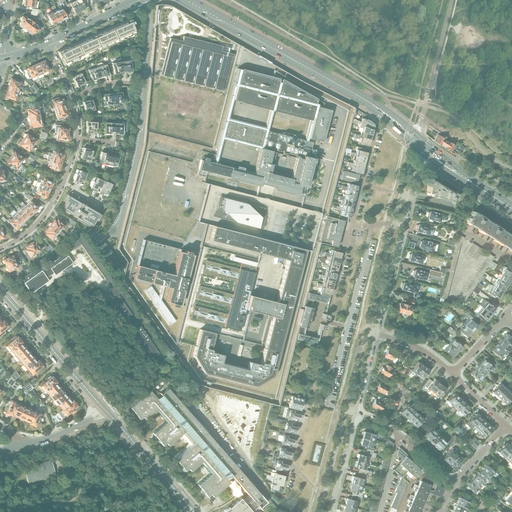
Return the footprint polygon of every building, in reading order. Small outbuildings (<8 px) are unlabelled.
[(35,8),(36,2),(26,0),(23,0),(23,3),(24,3),(23,5),(30,6),(29,7),(35,8)] [(87,7),(86,0),(75,0),(74,1),(79,12),(82,10),(87,7)] [(79,12),(74,1),(66,4),(66,6),(70,15),(76,12),(76,13),(79,12)] [(56,11),(60,20),(64,18),(63,18),(65,17),(61,8),(60,6),(58,7),(59,9),(59,10),(56,11)] [(41,13),(40,10),(38,12),(40,18),(44,17),(47,15),(49,20),(48,21),(49,23),(50,23),(51,24),(55,22),(51,13),(51,12),(49,13),(49,14),(47,15),(46,14),(44,15),(43,13),(42,13),(41,13)] [(55,22),(60,20),(56,11),(56,10),(54,11),(54,12),(51,13),(55,22)] [(23,27),(28,20),(26,18),(25,18),(25,17),(21,16),(21,17),(20,26),(20,27),(22,27),(22,26),(23,27)] [(28,20),(23,27),(23,28),(27,31),(28,31),(27,30),(33,23),(29,19),(28,20)] [(111,27),(118,43),(123,40),(122,39),(129,36),(130,37),(135,35),(131,24),(132,24),(129,19),(111,27)] [(33,23),(27,30),(28,31),(28,32),(29,33),(30,34),(35,31),(35,32),(36,32),(38,32),(38,31),(38,30),(38,29),(37,26),(36,26),(36,25),(35,26),(34,24),(33,23)] [(118,43),(111,27),(93,35),(100,51),(105,48),(105,47),(108,45),(112,44),(112,45),(118,43)] [(95,53),(100,51),(93,35),(75,43),(82,59),(88,56),(87,54),(94,51),(95,53)] [(161,74),(161,75),(224,91),(233,54),(228,53),(221,51),(222,46),(204,41),(203,41),(201,41),(192,38),(183,36),(182,41),(170,38),(168,47),(167,49),(165,59),(164,60),(162,69),(162,70),(161,72),(161,74)] [(82,59),(75,43),(57,51),(60,58),(61,57),(65,66),(70,64),(69,62),(76,59),(77,61),(82,59)] [(121,62),(122,73),(131,71),(130,60),(121,62)] [(41,70),(42,73),(44,72),(44,73),(47,72),(47,71),(50,70),(47,64),(46,64),(45,61),(43,61),(42,61),(40,62),(38,63),(41,70)] [(113,74),(122,73),(121,62),(112,63),(113,74)] [(37,76),(42,73),(41,70),(38,63),(35,64),(34,64),(33,65),(33,66),(32,66),(34,70),(37,76)] [(97,67),(100,78),(109,75),(105,64),(97,67)] [(38,77),(37,76),(34,70),(32,66),(30,67),(29,67),(28,67),(27,68),(26,68),(27,69),(25,69),(26,72),(28,71),(31,78),(32,80),(38,77)] [(91,80),(100,78),(97,67),(88,70),(91,80)] [(281,78),(279,78),(262,74),(248,70),(241,69),(237,68),(214,160),(201,156),(197,175),(205,177),(206,171),(212,172),(260,185),(261,183),(275,186),(275,188),(294,193),(303,196),(306,186),(306,182),(306,180),(307,178),(311,161),(312,161),(312,160),(313,159),(313,158),(315,149),(311,148),(312,145),(313,142),(308,141),(308,139),(322,142),(331,109),(316,106),(317,103),(314,103),(315,99),(282,78),(281,78)] [(85,83),(80,73),(72,77),(76,87),(85,83)] [(19,88),(21,89),(23,90),(27,91),(27,89),(21,87),(22,87),(19,86),(20,83),(14,81),(14,79),(11,78),(11,79),(10,79),(10,80),(9,80),(9,82),(9,83),(8,85),(18,89),(19,88)] [(7,90),(6,91),(17,94),(18,89),(8,85),(7,88),(6,89),(7,90)] [(16,96),(17,94),(6,91),(6,93),(5,94),(5,95),(5,96),(5,97),(5,98),(8,99),(8,98),(15,100),(16,96)] [(112,93),(113,104),(122,103),(122,102),(126,102),(126,99),(122,99),(121,92),(112,93)] [(113,104),(112,93),(103,94),(104,105),(113,104)] [(53,107),(63,104),(63,102),(63,101),(62,100),(62,99),(61,99),(61,98),(58,99),(58,97),(51,99),(53,105),(52,105),(53,107)] [(94,109),(91,99),(82,102),(85,112),(94,109)] [(55,113),(65,109),(64,107),(64,105),(63,104),(53,107),(55,113)] [(28,115),(41,113),(41,111),(40,112),(39,110),(40,109),(40,105),(34,106),(34,107),(31,107),(31,108),(27,109),(27,112),(27,114),(28,115)] [(65,109),(55,113),(54,113),(56,118),(57,118),(57,120),(56,121),(56,120),(53,121),(54,123),(56,122),(56,123),(58,122),(58,120),(64,118),(64,117),(67,116),(66,115),(67,115),(66,114),(67,113),(66,112),(66,111),(65,109)] [(29,121),(41,119),(40,114),(41,113),(28,115),(28,118),(29,120),(29,121)] [(41,119),(29,121),(29,122),(29,124),(30,125),(30,127),(34,127),(39,126),(42,125),(42,122),(41,122),(41,119)] [(354,119),(353,120),(363,126),(365,128),(372,129),(373,126),(372,123),(369,122),(370,122),(366,119),(365,120),(362,119),(360,122),(358,121),(356,120),(354,119)] [(370,134),(372,129),(365,128),(363,126),(353,120),(352,123),(355,124),(358,126),(361,128),(360,132),(370,134)] [(95,133),(95,122),(86,121),(85,132),(95,133)] [(104,133),(113,134),(113,123),(104,122),(104,133)] [(113,123),(113,134),(122,135),(123,123),(113,123)] [(22,139),(31,146),(35,140),(34,139),(35,139),(31,136),(31,137),(26,134),(25,135),(24,137),(22,139)] [(368,145),(369,140),(350,135),(350,137),(354,138),(359,139),(358,143),(368,145)] [(443,146),(446,141),(444,140),(446,138),(442,136),(441,138),(437,135),(434,141),(443,146)] [(31,146),(22,139),(21,141),(20,141),(19,143),(19,144),(19,145),(27,150),(27,149),(28,150),(31,146)] [(446,141),(443,146),(451,152),(452,151),(455,146),(446,141)] [(89,160),(92,150),(83,147),(80,158),(89,160)] [(346,153),(364,158),(366,152),(364,152),(365,149),(357,147),(356,150),(355,153),(350,152),(351,152),(346,151),(346,153)] [(52,156),(61,160),(62,158),(62,157),(63,156),(63,155),(63,154),(63,153),(59,151),(59,153),(54,151),(53,154),(48,152),(47,155),(52,156)] [(10,157),(19,163),(22,159),(21,158),(22,157),(14,152),(13,153),(12,153),(11,155),(10,157)] [(98,163),(107,165),(110,154),(101,152),(98,163)] [(363,163),(364,158),(346,153),(345,155),(349,156),(354,157),(353,160),(363,163)] [(110,154),(107,165),(116,167),(119,156),(110,154)] [(49,161),(59,165),(60,163),(61,162),(61,161),(61,160),(52,156),(51,159),(49,159),(49,161)] [(19,163),(10,157),(9,159),(8,160),(7,161),(7,162),(6,163),(11,166),(11,167),(14,169),(14,168),(15,169),(16,169),(18,170),(19,169),(20,168),(20,167),(21,165),(19,163)] [(59,167),(59,165),(49,161),(48,163),(49,164),(48,167),(53,169),(53,170),(57,172),(57,170),(58,169),(59,167)] [(360,173),(362,168),(343,163),(343,165),(347,166),(352,167),(351,171),(360,173)] [(81,184),(86,173),(83,172),(82,172),(77,169),(73,179),(75,180),(75,181),(81,184)] [(357,184),(359,175),(343,171),(341,180),(357,184)] [(37,182),(49,188),(50,186),(51,185),(52,184),(52,183),(53,181),(49,179),(49,180),(45,179),(46,176),(40,174),(36,181),(37,182)] [(98,191),(102,180),(99,179),(93,177),(91,183),(89,186),(90,186),(92,187),(91,188),(98,191)] [(440,199),(440,195),(439,194),(439,192),(436,191),(438,184),(429,178),(427,186),(428,186),(427,190),(427,189),(425,195),(429,196),(440,199)] [(102,180),(98,191),(98,190),(100,190),(100,192),(106,194),(106,195),(111,184),(108,182),(108,183),(102,180)] [(49,188),(37,182),(35,186),(47,193),(48,191),(48,190),(49,189),(49,188)] [(440,195),(440,199),(450,201),(454,202),(456,197),(455,197),(456,194),(443,185),(442,187),(440,195)] [(47,193),(35,186),(34,186),(31,192),(35,195),(36,194),(41,196),(40,197),(43,199),(44,197),(45,197),(45,196),(46,195),(46,194),(47,193)] [(355,196),(356,191),(337,186),(337,188),(341,189),(346,190),(345,194),(355,196)] [(353,202),(355,196),(345,194),(343,193),(342,197),(339,196),(335,195),(335,197),(353,202)] [(90,228),(99,211),(86,204),(85,206),(69,196),(61,209),(73,215),(78,218),(77,220),(90,228)] [(246,204),(223,197),(221,209),(235,222),(258,228),(259,222),(260,217),(246,204)] [(352,207),(353,202),(335,197),(334,199),(338,200),(343,201),(342,203),(342,204),(352,207)] [(26,206),(32,213),(34,212),(35,211),(35,210),(37,209),(30,202),(26,206)] [(333,205),(332,207),(351,212),(352,207),(342,204),(339,203),(338,207),(336,206),(333,205)] [(32,213),(26,206),(24,204),(23,205),(25,207),(23,208),(22,208),(21,209),(28,217),(29,216),(30,215),(32,214),(32,213)] [(330,206),(329,210),(334,211),(335,210),(338,211),(339,215),(343,216),(342,220),(343,220),(347,222),(348,217),(349,217),(351,212),(332,207),(330,206)] [(28,217),(21,209),(20,208),(16,212),(17,213),(24,221),(25,220),(26,219),(27,218),(28,217)] [(476,222),(481,216),(479,215),(472,211),(466,221),(475,227),(477,223),(476,222)] [(439,222),(441,215),(437,214),(437,213),(434,212),(433,213),(429,212),(429,213),(428,212),(427,217),(428,218),(428,219),(439,222)] [(24,221),(17,213),(12,217),(20,225),(21,224),(22,223),(23,222),(24,221)] [(340,234),(343,220),(327,216),(326,216),(322,229),(319,243),(336,247),(340,234)] [(475,227),(481,231),(488,221),(481,217),(482,216),(481,216),(476,222),(477,223),(475,227)] [(19,225),(20,225),(12,217),(10,220),(9,219),(7,220),(7,221),(15,229),(17,228),(18,227),(19,226),(19,225)] [(51,223),(59,230),(63,225),(61,223),(61,222),(59,220),(58,221),(57,220),(55,221),(53,220),(51,223)] [(492,232),(496,225),(494,224),(494,225),(488,221),(481,231),(488,235),(490,231),(492,232)] [(59,230),(51,223),(47,228),(56,235),(60,231),(59,230)] [(433,230),(430,229),(430,230),(429,229),(430,227),(418,224),(418,225),(417,225),(415,230),(416,230),(416,231),(420,232),(420,233),(424,234),(424,233),(428,234),(432,235),(433,230)] [(488,235),(497,241),(503,231),(500,229),(496,227),(497,226),(496,225),(492,232),(490,231),(488,235)] [(214,333),(200,329),(195,347),(193,355),(203,373),(255,386),(273,376),(305,249),(278,242),(213,226),(210,240),(260,253),(287,260),(285,267),(278,297),(273,296),(272,301),(248,294),(245,309),(268,315),(267,319),(271,321),(261,362),(260,364),(248,361),(246,368),(220,362),(222,354),(210,351),(214,333)] [(56,235),(47,228),(44,231),(46,232),(44,234),(46,235),(46,236),(48,238),(49,237),(51,239),(55,235),(56,236),(56,235)] [(507,242),(511,235),(510,234),(509,235),(508,234),(503,231),(497,241),(505,246),(508,242),(507,242)] [(104,241),(97,245),(98,246),(101,250),(104,255),(101,258),(106,265),(109,262),(109,263),(112,261),(113,260),(116,258),(109,248),(107,246),(104,241)] [(432,251),(434,244),(430,243),(430,242),(426,241),(426,242),(422,241),(422,242),(420,241),(419,246),(420,247),(420,248),(424,248),(423,251),(427,253),(428,250),(432,251)] [(28,244),(35,254),(40,250),(38,247),(39,247),(37,244),(36,244),(35,242),(33,244),(32,242),(28,244)] [(35,254),(28,244),(25,247),(26,249),(24,250),(26,252),(25,252),(27,255),(28,255),(30,257),(35,254)] [(173,274),(137,265),(133,278),(161,285),(158,297),(151,286),(144,291),(169,325),(175,321),(161,300),(164,286),(169,287),(166,301),(170,303),(170,305),(175,306),(176,304),(179,305),(183,290),(182,290),(185,278),(186,279),(192,254),(189,253),(189,251),(184,250),(183,252),(179,251),(173,274)] [(318,252),(318,255),(320,255),(319,257),(322,258),(323,256),(324,256),(326,256),(325,260),(328,260),(338,263),(339,258),(320,253),(318,252)] [(68,256),(66,256),(65,255),(67,253),(58,259),(48,265),(45,262),(22,279),(24,282),(23,283),(31,293),(49,281),(46,278),(53,273),(55,275),(73,263),(68,256)] [(420,263),(422,256),(411,253),(410,254),(409,254),(408,259),(409,259),(409,260),(413,261),(413,262),(416,263),(416,262),(420,263)] [(5,266),(19,259),(15,261),(12,255),(6,258),(6,257),(2,258),(2,260),(5,266)] [(317,258),(316,263),(336,268),(338,263),(328,260),(327,264),(322,262),(323,260),(319,259),(319,258),(317,258)] [(19,259),(5,266),(7,272),(8,272),(9,273),(12,271),(12,270),(18,267),(17,264),(20,262),(19,259)] [(315,266),(315,267),(319,268),(319,267),(319,266),(321,266),(326,267),(325,271),(335,273),(336,268),(316,263),(315,266)] [(501,275),(509,280),(511,276),(511,273),(511,272),(511,271),(504,267),(502,271),(503,272),(501,275)] [(413,271),(412,275),(413,276),(413,277),(427,280),(428,275),(440,278),(442,272),(439,272),(430,269),(429,273),(422,272),(422,271),(421,271),(419,270),(418,271),(414,270),(414,271),(413,271)] [(322,273),(321,275),(334,278),(335,273),(325,271),(323,270),(322,273)] [(312,275),(312,278),(318,279),(318,277),(323,278),(322,281),(332,284),(334,278),(321,275),(315,274),(313,273),(312,275)] [(506,286),(509,280),(501,275),(499,278),(498,277),(496,280),(506,286)] [(506,286),(496,280),(494,283),(495,283),(493,287),(502,292),(506,286)] [(401,289),(405,290),(405,291),(409,292),(409,291),(414,292),(413,297),(419,299),(420,294),(416,293),(418,286),(403,282),(403,283),(402,283),(400,288),(402,288),(401,289)] [(330,294),(331,289),(312,284),(312,286),(315,287),(321,288),(320,292),(316,291),(330,294)] [(165,355),(133,310),(133,309),(132,309),(131,307),(131,306),(130,305),(130,306),(128,303),(129,303),(128,302),(126,300),(126,299),(125,299),(124,297),(124,296),(123,295),(123,296),(115,285),(107,290),(113,298),(110,300),(129,327),(130,327),(133,330),(131,331),(141,345),(142,344),(152,359),(157,355),(160,358),(165,355)] [(498,298),(502,292),(493,287),(491,290),(490,289),(488,293),(492,296),(494,297),(495,297),(495,296),(498,298)] [(330,294),(316,291),(315,294),(307,292),(302,309),(300,309),(297,321),(299,322),(294,342),(296,342),(296,339),(303,341),(307,342),(315,344),(316,338),(303,335),(305,327),(306,327),(308,319),(309,318),(309,316),(311,308),(310,308),(312,300),(325,303),(327,298),(329,298),(330,294)] [(407,314),(409,306),(409,305),(409,304),(412,305),(413,300),(402,297),(401,302),(401,303),(398,303),(396,311),(402,313),(401,315),(406,316),(407,314)] [(486,301),(481,307),(490,314),(495,309),(486,301)] [(485,320),(490,314),(481,307),(476,313),(485,321),(486,320),(485,320)] [(464,325),(470,331),(473,328),(474,329),(477,326),(472,322),(474,320),(469,314),(466,318),(469,320),(464,325)] [(470,331),(464,325),(462,323),(460,326),(461,328),(458,331),(465,337),(465,336),(467,338),(469,336),(468,334),(470,331)] [(456,335),(455,333),(448,328),(446,330),(454,337),(456,335)] [(502,340),(510,347),(511,346),(511,338),(507,334),(505,336),(502,339),(502,340)] [(6,346),(10,351),(21,342),(19,340),(19,339),(18,338),(17,337),(16,337),(15,335),(11,339),(12,340),(6,346)] [(448,345),(456,352),(461,347),(453,339),(452,340),(453,340),(451,342),(448,345)] [(497,345),(499,346),(506,353),(508,350),(509,351),(511,348),(502,340),(500,341),(497,344),(497,345)] [(14,355),(25,347),(24,346),(24,345),(23,344),(22,344),(21,342),(10,351),(14,355)] [(451,358),(456,352),(448,345),(446,343),(441,348),(443,350),(451,358)] [(507,354),(499,346),(497,345),(496,346),(495,346),(491,351),(494,354),(496,356),(497,356),(500,359),(501,358),(503,356),(504,356),(507,354)] [(14,355),(19,360),(29,351),(28,351),(28,350),(27,349),(26,348),(25,347),(14,355)] [(394,357),(396,354),(388,349),(384,356),(385,357),(384,358),(387,359),(387,358),(392,361),(394,357)] [(19,360),(23,365),(33,356),(32,355),(31,354),(31,353),(29,351),(19,360)] [(27,370),(37,361),(37,360),(36,359),(35,358),(33,356),(23,365),(27,369),(27,370)] [(479,364),(487,372),(489,374),(492,370),(490,368),(491,367),(483,359),(483,360),(482,361),(481,360),(478,363),(479,364)] [(496,368),(499,365),(493,360),(491,362),(496,368)] [(37,361),(27,370),(27,369),(26,370),(28,372),(26,373),(27,375),(29,373),(31,375),(33,376),(39,371),(42,367),(41,366),(41,365),(41,364),(40,363),(39,363),(37,361)] [(417,374),(423,366),(421,364),(421,365),(421,364),(418,362),(417,362),(412,370),(413,369),(415,371),(415,372),(416,373),(417,374)] [(487,372),(479,364),(477,366),(477,365),(474,368),(474,369),(482,376),(485,374),(486,375),(486,374),(486,373),(487,372)] [(391,371),(390,370),(392,368),(386,365),(385,367),(384,366),(383,367),(382,367),(380,370),(381,371),(380,373),(388,377),(389,378),(392,371),(391,371)] [(423,366),(417,374),(416,375),(414,377),(417,379),(419,376),(422,379),(426,374),(427,374),(428,372),(428,371),(428,370),(428,369),(423,366)] [(482,376),(474,369),(473,370),(472,370),(470,373),(469,374),(474,378),(474,379),(476,381),(477,380),(478,381),(480,379),(481,379),(482,378),(481,378),(482,376)] [(45,391),(55,382),(54,380),(53,379),(52,378),(52,377),(51,377),(49,375),(45,379),(47,381),(41,386),(45,391)] [(6,383),(10,386),(14,381),(11,377),(10,376),(6,383)] [(419,390),(427,381),(424,379),(417,388),(419,390)] [(432,392),(440,384),(434,379),(427,388),(426,389),(429,391),(430,390),(432,392)] [(45,391),(49,395),(60,387),(59,386),(59,385),(58,384),(57,384),(55,382),(45,391)] [(383,394),(387,387),(379,383),(376,390),(383,394)] [(440,384),(432,392),(435,395),(435,396),(437,398),(438,397),(445,388),(440,384)] [(498,398),(506,388),(502,384),(500,386),(499,384),(490,394),(493,397),(495,395),(498,398)] [(49,395),(53,400),(64,391),(63,391),(63,390),(62,389),(61,388),(60,387),(49,395)] [(502,406),(511,396),(510,395),(511,393),(506,388),(498,398),(501,401),(499,403),(502,406)] [(190,471),(201,461),(211,473),(197,485),(204,492),(203,493),(206,496),(209,493),(212,496),(227,484),(229,483),(224,477),(229,473),(248,495),(243,498),(241,496),(239,497),(239,498),(228,507),(224,511),(255,511),(267,502),(206,432),(207,431),(208,431),(197,419),(195,421),(168,389),(156,398),(150,391),(130,408),(137,415),(136,416),(139,419),(143,416),(145,419),(156,410),(166,422),(153,433),(159,441),(159,442),(162,445),(165,442),(167,445),(170,443),(182,432),(192,444),(175,459),(182,467),(181,467),(184,471),(187,468),(190,471)] [(53,400),(57,405),(68,396),(67,396),(67,395),(66,394),(65,393),(64,391),(53,400)] [(451,406),(459,398),(457,396),(458,396),(455,394),(454,393),(447,400),(452,405),(451,406)] [(300,411),(303,399),(301,398),(299,398),(299,396),(295,395),(295,397),(291,396),(288,407),(300,411)] [(57,405),(62,410),(72,401),(71,400),(71,399),(70,398),(69,398),(68,396),(57,405)] [(456,411),(464,403),(463,401),(461,399),(461,400),(459,398),(451,406),(452,407),(453,406),(456,409),(456,410),(456,411)] [(9,414),(11,415),(17,403),(11,400),(10,402),(8,401),(3,411),(5,412),(5,413),(6,413),(7,414),(8,414),(9,414)] [(379,411),(383,404),(375,400),(371,406),(379,411)] [(23,421),(29,408),(28,408),(25,406),(27,402),(25,401),(23,405),(17,418),(19,419),(20,420),(21,420),(22,420),(23,421)] [(72,401),(62,410),(60,411),(55,415),(56,416),(59,414),(58,413),(60,411),(61,413),(59,415),(62,418),(70,411),(71,413),(74,410),(73,408),(76,406),(76,405),(75,404),(74,403),(72,401)] [(17,418),(23,405),(17,403),(11,415),(14,417),(16,418),(17,418)] [(28,423),(29,423),(30,420),(34,410),(30,409),(33,404),(30,403),(28,408),(29,408),(23,421),(25,422),(26,422),(27,423),(28,423)] [(466,404),(464,403),(456,411),(455,412),(457,414),(459,412),(463,415),(469,407),(468,406),(466,404)] [(404,417),(412,408),(407,404),(406,405),(405,404),(402,407),(403,408),(400,412),(402,414),(401,415),(404,417)] [(416,416),(418,414),(416,412),(412,408),(404,417),(404,418),(405,417),(407,419),(406,420),(410,423),(416,416)] [(35,409),(34,410),(30,420),(29,423),(31,424),(31,425),(33,425),(34,425),(34,426),(34,425),(36,426),(38,421),(36,420),(40,413),(37,412),(38,410),(35,409)] [(298,419),(299,414),(293,413),(293,411),(290,410),(287,419),(291,420),(291,419),(295,420),(295,419),(298,419)] [(427,418),(430,420),(436,414),(433,412),(427,418)] [(416,416),(410,423),(413,426),(413,425),(415,427),(419,423),(420,424),(423,421),(422,420),(423,419),(418,414),(416,416)] [(479,420),(481,418),(480,417),(478,415),(476,414),(470,420),(469,421),(471,423),(474,425),(479,420)] [(454,426),(456,428),(463,421),(463,420),(461,418),(459,420),(455,424),(454,426)] [(479,430),(486,423),(481,418),(479,420),(474,425),(473,426),(476,428),(479,430)] [(463,421),(456,428),(459,430),(466,423),(463,421)] [(295,432),(296,427),(289,425),(290,424),(286,423),(284,431),(288,432),(288,431),(292,432),(292,431),(295,432)] [(486,423),(479,430),(482,433),(482,434),(484,436),(486,434),(487,433),(491,428),(489,426),(490,426),(488,424),(487,424),(486,423)] [(428,440),(437,430),(435,432),(430,427),(423,435),(425,437),(428,440)] [(433,445),(442,435),(440,437),(436,433),(437,431),(437,430),(428,440),(430,442),(433,445)] [(362,438),(372,441),(373,437),(378,438),(379,434),(369,431),(369,433),(364,432),(362,438)] [(282,433),(278,432),(278,434),(279,434),(277,441),(282,442),(281,444),(284,445),(285,444),(289,445),(289,444),(291,444),(293,439),(286,438),(287,436),(283,435),(281,435),(282,433)] [(442,435),(433,445),(435,446),(435,447),(438,450),(438,449),(438,450),(446,442),(441,437),(443,436),(442,435)] [(449,445),(455,439),(456,437),(454,435),(447,443),(449,445)] [(473,442),(477,446),(480,443),(473,437),(471,439),(473,442)] [(364,446),(363,451),(372,453),(374,448),(371,448),(371,445),(372,441),(362,438),(360,445),(364,446)] [(455,439),(449,445),(451,448),(458,441),(455,439)] [(474,450),(467,443),(465,446),(471,452),(474,450)] [(504,456),(511,448),(506,443),(498,450),(501,453),(500,454),(503,457),(504,456)] [(288,457),(289,452),(283,450),(283,449),(280,448),(278,457),(281,458),(282,456),(285,457),(286,456),(288,457)] [(451,450),(442,459),(448,464),(456,455),(458,453),(453,448),(451,450)] [(358,454),(356,461),(366,463),(368,457),(371,457),(372,453),(363,451),(362,455),(358,454)] [(456,455),(448,464),(453,469),(458,463),(458,464),(459,463),(459,462),(461,460),(456,455)] [(396,493),(402,496),(407,483),(420,470),(408,459),(405,456),(402,459),(402,460),(393,470),(401,477),(401,478),(394,492),(396,493)] [(54,471),(52,465),(53,465),(53,464),(52,464),(51,460),(51,461),(24,468),(24,467),(23,467),(28,483),(51,477),(50,472),(54,471)] [(285,470),(286,465),(280,463),(280,462),(277,461),(275,469),(278,470),(278,469),(282,470),(282,469),(285,470)] [(364,470),(366,463),(356,461),(355,467),(359,468),(357,473),(367,475),(368,471),(364,470)] [(480,470),(489,478),(492,475),(494,478),(497,474),(495,472),(494,473),(490,470),(491,469),(487,464),(486,465),(480,470)] [(489,478),(480,470),(476,475),(484,483),(489,478)] [(351,483),(360,485),(361,482),(362,482),(363,479),(366,480),(367,475),(357,473),(356,477),(352,476),(351,483)] [(414,487),(426,493),(432,479),(423,475),(421,479),(418,486),(415,485),(414,487)] [(484,483),(476,475),(471,481),(479,488),(484,483)] [(271,480),(271,483),(281,486),(282,481),(264,476),(264,478),(267,479),(271,480)] [(474,494),(479,488),(471,481),(466,486),(467,486),(466,487),(468,490),(469,489),(474,494)] [(279,491),(281,486),(271,483),(267,483),(267,484),(270,485),(270,489),(271,489),(270,491),(275,493),(275,490),(279,491)] [(353,491),(352,495),(358,497),(361,498),(362,493),(359,492),(360,489),(359,489),(360,485),(351,483),(349,490),(353,491)] [(423,500),(426,493),(414,487),(411,495),(416,497),(423,500)] [(355,508),(358,497),(352,495),(351,499),(347,498),(345,505),(355,508)] [(420,508),(423,500),(416,497),(411,495),(407,503),(416,506),(420,508)] [(456,503),(466,508),(469,502),(465,500),(465,499),(463,497),(460,495),(459,497),(456,503)] [(408,511),(417,511),(420,508),(416,506),(407,503),(404,510),(408,511)] [(457,511),(464,511),(466,508),(456,503),(453,510),(457,511)]
